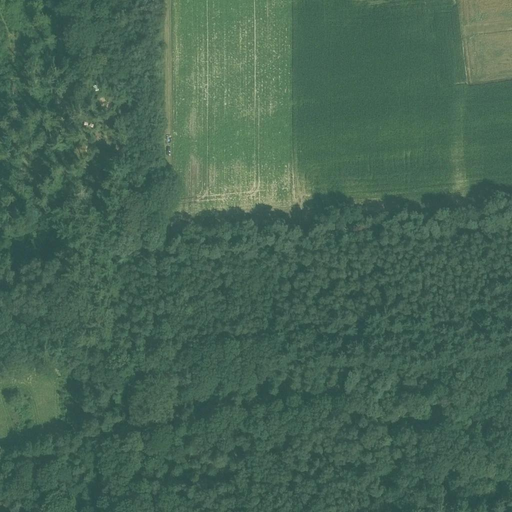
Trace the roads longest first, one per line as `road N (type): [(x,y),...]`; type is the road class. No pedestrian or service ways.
road 1 (track): [(165,0),(155,375)]
road 2 (track): [(155,375),(143,511)]
